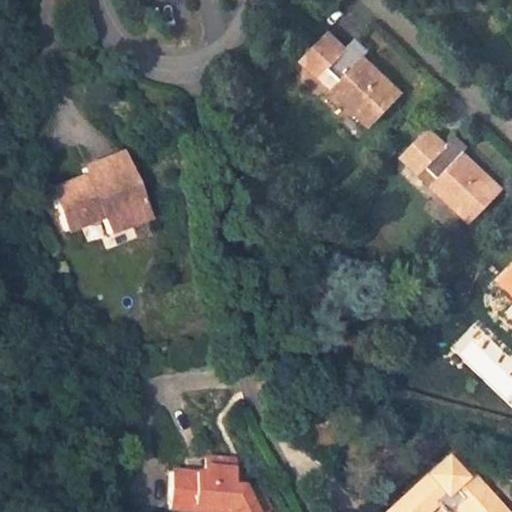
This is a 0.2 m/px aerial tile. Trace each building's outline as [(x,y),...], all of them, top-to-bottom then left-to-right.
[(363,53),(350,40),(344,46),(327,30),(301,57),(369,122),(401,90),(363,53)] [(350,40),(363,53),(369,47),(355,35),(350,40)] [(504,188),(467,152),(453,139),(447,145),(430,129),(404,156),(473,222),(504,188)] [(453,139),(467,152),(471,147),(458,134),(453,139)] [(146,211),(124,154),(97,164),(99,170),(83,176),(50,189),(65,233),(105,218),(108,226),(146,211)] [(97,164),(81,170),(83,176),(99,170),(97,164)] [(111,234),(149,219),(146,211),(108,226),(111,234)] [(506,511),(456,455),(390,511),(432,511),(438,507),(438,506),(443,511),(453,511),(457,509),(459,511),(506,511)] [(163,511),(269,511),(259,491),(244,499),(226,492),(230,465),(202,463),(201,479),(167,476),(163,511)]
